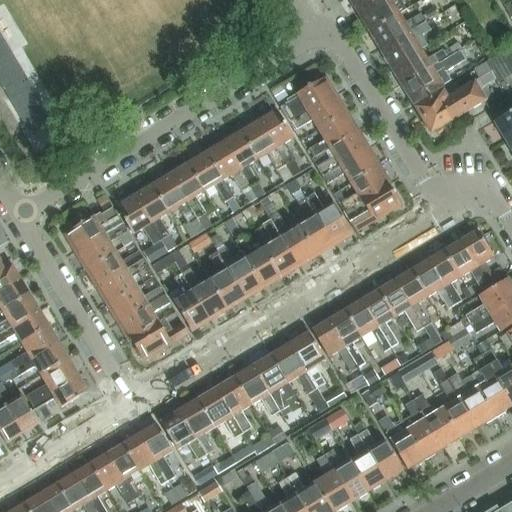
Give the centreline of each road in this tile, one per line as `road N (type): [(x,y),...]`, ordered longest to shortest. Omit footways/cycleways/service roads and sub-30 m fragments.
road 1 (residential): [(130,403),(444,214)]
road 2 (residential): [(19,214),(329,27)]
road 3 (residential): [(444,214),(329,27)]
road 4 (residential): [(130,403),(19,214)]
road 5 (residential): [(0,482),(130,403)]
